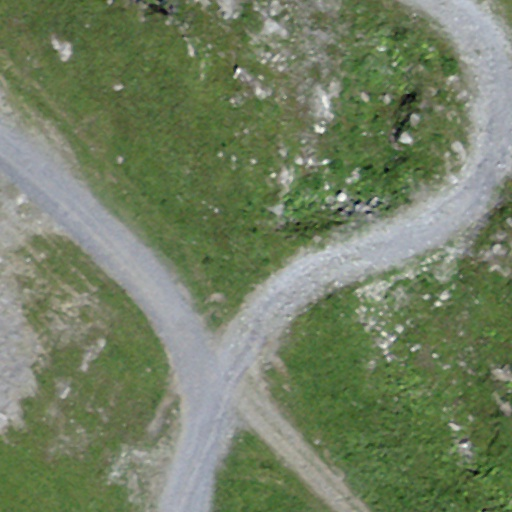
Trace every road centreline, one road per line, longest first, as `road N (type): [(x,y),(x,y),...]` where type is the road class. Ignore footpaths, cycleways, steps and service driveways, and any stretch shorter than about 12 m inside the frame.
road 1 (track): [(434,0),(475,40),(495,93),(495,146),(476,192),(433,225),(286,298),(249,332),(188,481),(185,511)]
road 2 (track): [(0,136),(127,261),(224,388),(275,427),(354,511)]
